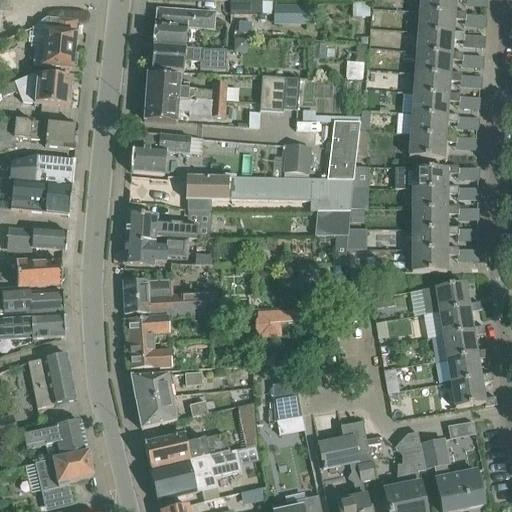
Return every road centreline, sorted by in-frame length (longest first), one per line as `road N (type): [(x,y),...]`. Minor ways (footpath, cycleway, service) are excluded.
road 1 (residential): [(128,511),(93,352),(92,282),(120,0)]
road 2 (residential): [(494,307),(498,70),(507,0)]
road 3 (residential): [(511,429),(494,307)]
